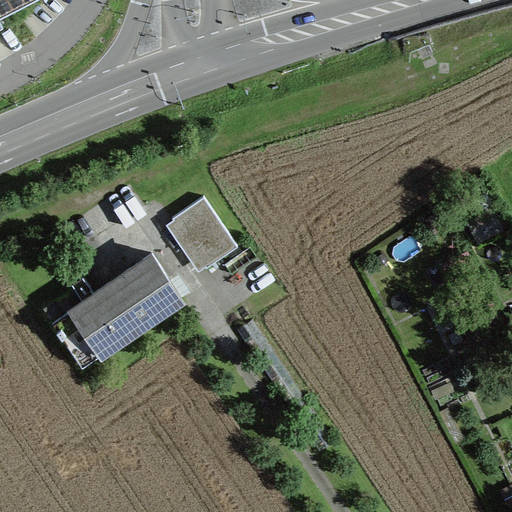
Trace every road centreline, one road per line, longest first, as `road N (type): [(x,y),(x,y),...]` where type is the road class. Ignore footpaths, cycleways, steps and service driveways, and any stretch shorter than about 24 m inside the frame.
road 1 (track): [(0,226),(511,35)]
road 2 (track): [(344,511),(141,214)]
road 3 (primary): [(207,62),(364,12)]
road 4 (primary): [(91,107),(207,62)]
road 5 (primary): [(146,0),(91,107)]
